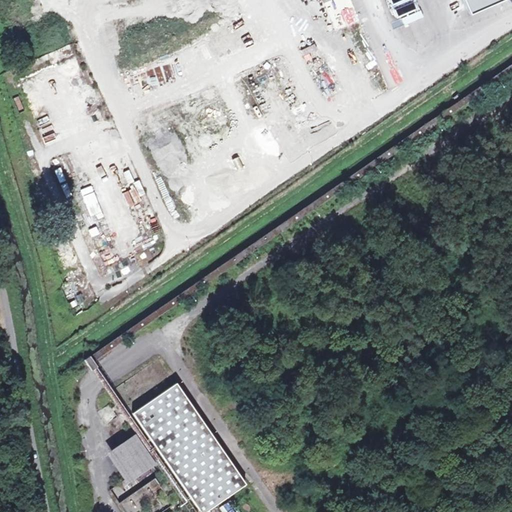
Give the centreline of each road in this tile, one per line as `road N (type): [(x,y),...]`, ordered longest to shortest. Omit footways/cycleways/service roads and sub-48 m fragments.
road 1 (unknown): [(423,79),(191,229),(167,216),(123,114)]
road 2 (unclassified): [(45,511),(0,287)]
